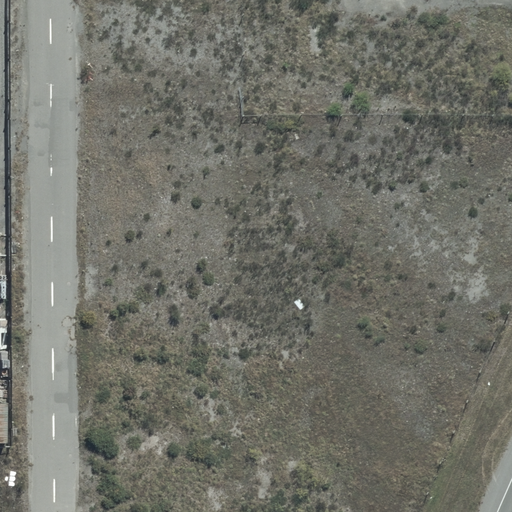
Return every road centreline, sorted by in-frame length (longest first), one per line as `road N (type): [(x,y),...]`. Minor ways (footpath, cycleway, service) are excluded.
road 1 (unclassified): [(47,145),(51,511)]
road 2 (unclassified): [(46,0),(47,145)]
